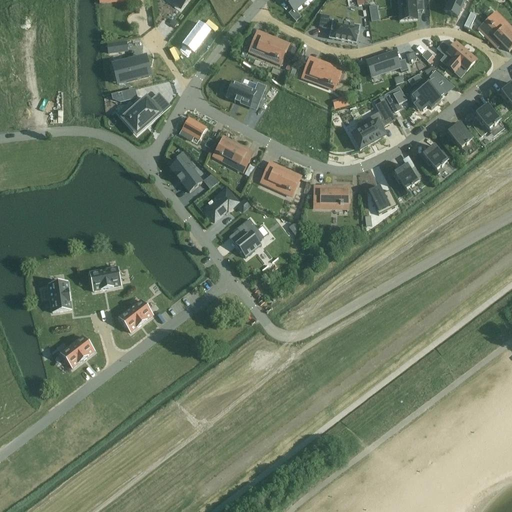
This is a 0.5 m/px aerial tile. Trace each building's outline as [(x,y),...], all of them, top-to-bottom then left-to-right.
[(284,0),(293,10),(288,14),(296,23),(301,18),(295,11),(306,1),(304,0),(284,0)] [(417,21),(416,12),(423,12),(422,0),(397,0),(400,22),(417,21)] [(450,0),(445,13),(457,19),(465,0),(450,0)] [(322,16),(320,28),(328,29),(332,30),(330,40),(356,45),(359,28),(333,23),(333,24),(329,23),(330,17),(322,16)] [(490,27),(491,28),(488,31),(484,26),(479,31),(494,47),(499,43),(509,53),(511,49),(511,38),(510,36),(511,34),(498,21),(493,26),(492,24),(490,27)] [(198,25),(183,44),(195,53),(210,34),(198,25)] [(276,44),(272,43),(272,44),(262,40),(260,43),(255,41),(250,53),(256,55),(257,52),(275,59),(274,61),(277,62),(277,60),(282,62),(288,46),(277,42),(276,44)] [(127,52),(126,44),(108,46),(109,54),(127,52)] [(437,51),(445,57),(447,55),(456,63),(452,68),(457,72),(461,67),(467,72),(475,63),(455,46),(450,51),(443,45),(437,51)] [(406,56),(408,62),(416,60),(414,53),(406,56)] [(395,54),(367,63),(371,75),(378,72),(379,75),(399,68),(401,73),(408,71),(405,61),(398,63),(395,54)] [(124,64),(115,66),(120,84),(128,82),(150,77),(146,59),(124,64)] [(341,71),(330,67),(329,70),(325,68),(325,70),(314,66),(313,69),(307,67),(303,79),(309,81),(310,77),(328,84),(328,85),(331,86),(331,85),(335,86),(341,71)] [(441,103),(438,100),(444,96),(436,86),(443,81),(435,74),(430,79),(433,83),(413,99),(423,112),(429,108),(431,111),(441,103)] [(233,84),(227,99),(249,108),(251,104),(258,107),(266,88),(257,84),(254,93),(233,84)] [(511,107),(511,84),(501,92),(511,107)] [(399,89),(385,97),(395,114),(399,112),(397,107),(399,106),(406,102),(399,89)] [(134,91),(122,94),(124,102),(136,99),(134,91)] [(133,130),(141,124),(144,128),(158,115),(144,99),(133,108),(136,111),(125,120),(133,130)] [(360,132),(351,137),(360,152),(370,147),(376,143),(386,138),(381,129),(395,122),(384,102),(376,107),(383,121),(378,124),(377,122),(368,127),(365,122),(357,126),(360,132)] [(475,114),(489,134),(500,126),(486,106),(475,114)] [(189,120),(182,131),(199,141),(206,130),(189,120)] [(487,134),(479,123),(473,127),(481,138),(487,134)] [(473,145),(458,125),(447,133),(462,153),(473,145)] [(239,166),(237,170),(243,172),(249,161),(243,159),(245,155),(236,150),(236,149),(233,147),(234,145),(223,139),(216,153),(220,156),(219,157),(222,158),(222,157),(239,166)] [(422,156),(437,175),(448,166),(433,147),(422,156)] [(180,162),(171,170),(178,179),(177,180),(180,185),(182,184),(189,194),(202,184),(192,171),(189,174),(180,162)] [(405,166),(394,174),(406,192),(417,185),(416,183),(422,179),(415,168),(409,172),(405,166)] [(267,172),(262,183),(268,186),(269,182),(287,190),(286,192),(289,193),(289,191),(293,193),(300,179),(289,174),(288,176),(285,175),(284,176),(274,171),(273,174),(267,172)] [(321,196),(315,196),(315,209),(321,209),(321,205),(340,205),(340,206),(344,206),(344,205),(348,205),(348,189),(336,189),(336,191),(332,191),(332,187),(332,185),(321,185),(321,187),(321,196)] [(379,189),(369,194),(373,200),(371,201),(379,217),(397,207),(389,191),(383,195),(380,188),(379,188),(379,189)] [(217,201),(204,213),(214,223),(231,207),(232,208),(238,203),(226,189),(215,199),(217,201)] [(238,231),(236,233),(237,233),(239,232),(245,240),(237,246),(241,252),(240,253),(241,253),(242,253),(246,258),(245,258),(245,259),(255,252),(252,249),(264,239),(249,220),(237,230),(238,231)] [(117,269),(90,274),(94,293),(121,288),(117,269)] [(49,286),(52,314),(71,311),(67,284),(49,286)] [(257,284),(248,285),(249,295),(258,294),(257,284)] [(153,317),(141,302),(119,319),(131,334),(153,317)] [(61,355),(72,370),(94,353),(83,338),(61,355)]
